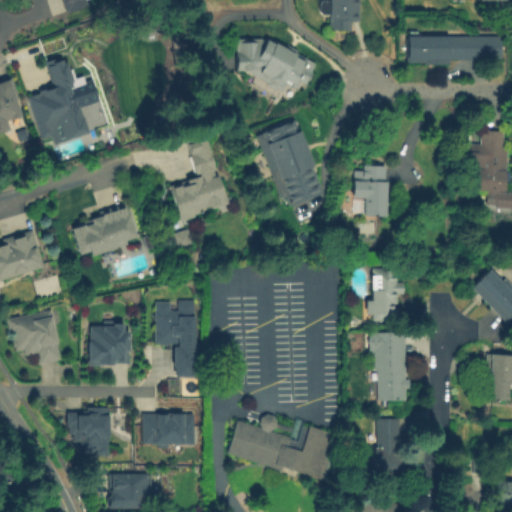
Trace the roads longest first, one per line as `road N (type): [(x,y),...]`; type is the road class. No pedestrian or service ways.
road 1 (residential): [(437,302),(432,511)]
road 2 (residential): [(511,85),(359,86)]
road 3 (tertiary): [(0,401),(66,511)]
